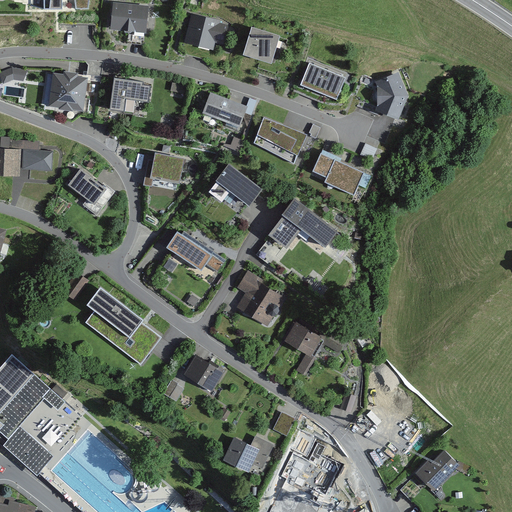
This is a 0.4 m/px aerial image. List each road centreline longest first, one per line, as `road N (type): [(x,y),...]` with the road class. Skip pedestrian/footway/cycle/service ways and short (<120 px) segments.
road 1 (residential): [(109,271),(334,430),(386,511)]
road 2 (residential): [(0,54),(72,53),(191,72),(354,132)]
road 3 (residential): [(109,271),(134,221),(121,167),(98,146),(0,107)]
road 4 (residential): [(0,207),(63,236),(109,271)]
